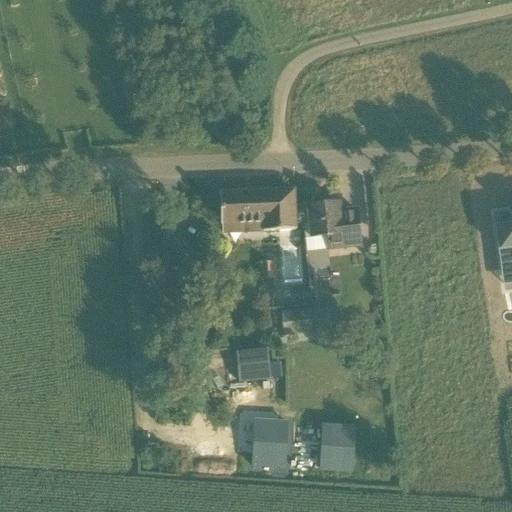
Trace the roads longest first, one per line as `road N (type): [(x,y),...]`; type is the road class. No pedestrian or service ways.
road 1 (residential): [(262,170),(286,74),(324,57),(511,19)]
road 2 (tertiary): [(0,188),(262,170)]
road 3 (tertiary): [(262,170),(511,153)]
